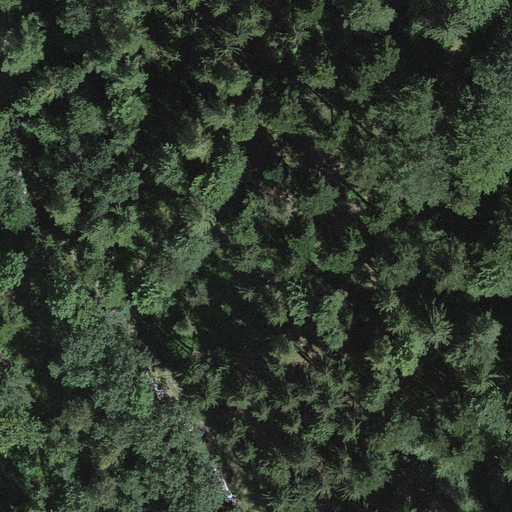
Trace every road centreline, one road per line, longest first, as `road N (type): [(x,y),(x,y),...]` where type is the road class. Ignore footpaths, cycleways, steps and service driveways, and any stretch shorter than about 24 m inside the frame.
road 1 (track): [(267,511),(185,384),(57,227),(15,119),(7,0)]
road 2 (track): [(511,202),(454,97),(450,56),(466,14),(481,0)]
